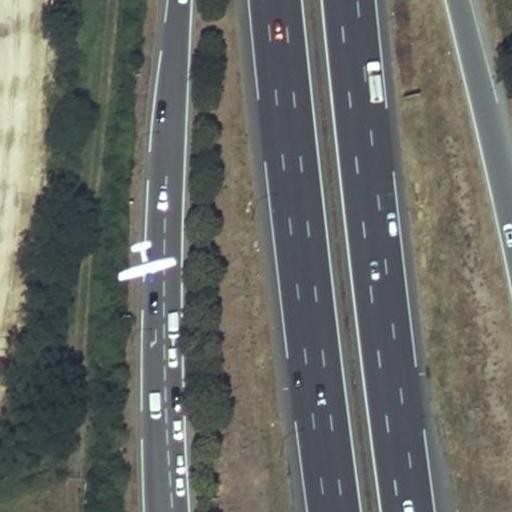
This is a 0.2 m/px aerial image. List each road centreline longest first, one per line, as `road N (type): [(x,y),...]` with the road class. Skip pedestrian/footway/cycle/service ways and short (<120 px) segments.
road 1 (motorway): [(276,0),(335,511)]
road 2 (motorway): [(408,511),(350,0)]
road 3 (motorway): [(181,0),(166,203),(171,511)]
road 4 (motorway): [(511,218),(458,0)]
